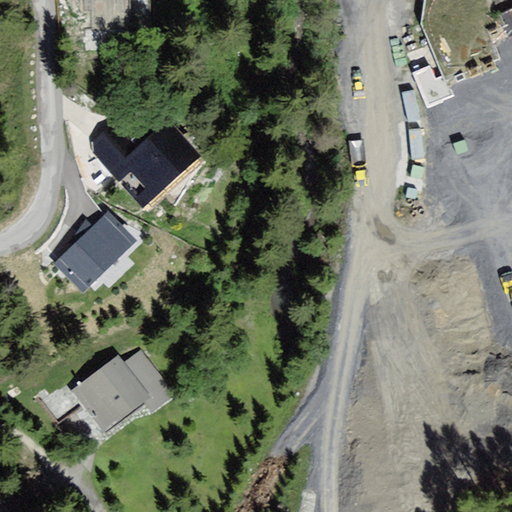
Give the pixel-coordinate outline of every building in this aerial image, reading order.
[(76,0),(78,41),(124,38),(120,0),(76,0)] [(437,62),(415,70),(427,101),(449,93),(437,62)] [(189,158),(156,122),(130,144),(112,126),(84,148),(138,211),(189,158)] [(124,242),(98,213),(41,267),(69,296),(124,242)] [(113,360),(66,393),(97,436),(139,406),(146,414),(166,401),(137,355),(119,367),(113,360)]
